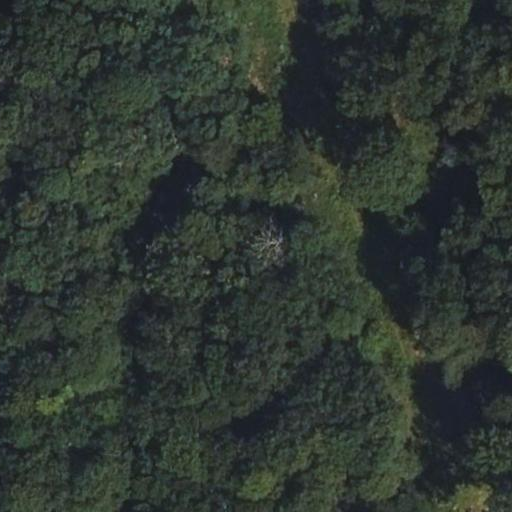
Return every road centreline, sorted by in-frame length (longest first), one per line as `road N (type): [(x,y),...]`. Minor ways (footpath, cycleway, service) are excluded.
road 1 (track): [(485,511),(302,0)]
road 2 (track): [(114,511),(189,0)]
